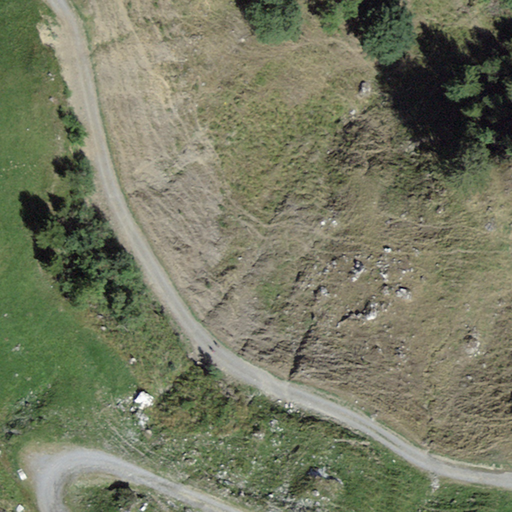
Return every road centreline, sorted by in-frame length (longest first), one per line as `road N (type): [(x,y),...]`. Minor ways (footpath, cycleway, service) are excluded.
road 1 (track): [(47,0),(71,44),(116,211),(148,274),(197,335),(296,401),(435,470),(511,482)]
road 2 (track): [(220,511),(108,463),(78,461),(53,482),(59,511)]
